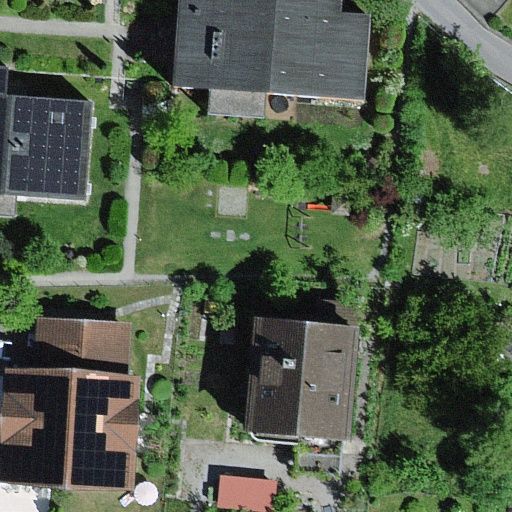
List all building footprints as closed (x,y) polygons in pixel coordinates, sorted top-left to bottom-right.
[(169,0),(163,84),(357,99),(364,14),(330,12),(331,0),(169,0)] [(0,69),(0,195),(83,201),(90,103),(1,97),(3,70),(0,69)] [(31,317),(29,367),(122,371),(124,321),(31,317)] [(337,442),(347,331),(245,322),(235,433),(337,442)] [(29,367),(0,365),(0,511),(38,511),(40,477),(121,481),(127,371),(122,371),(29,367)] [(216,476),(213,509),(251,511),(268,511),(271,481),(216,476)]
